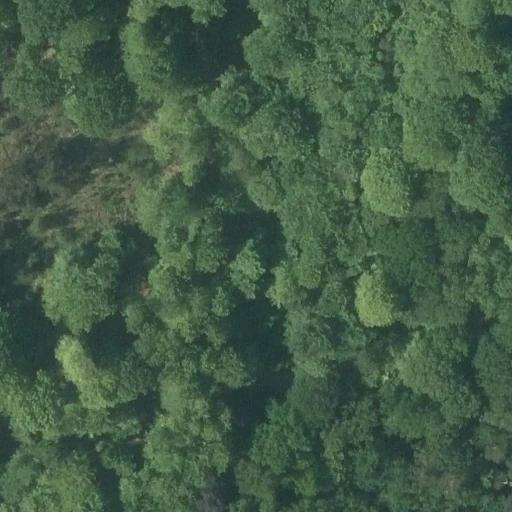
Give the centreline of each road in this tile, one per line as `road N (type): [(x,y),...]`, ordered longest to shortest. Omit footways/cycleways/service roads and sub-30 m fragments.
road 1 (track): [(274,385),(376,306),(428,223),(466,102),(511,4)]
road 2 (track): [(195,0),(274,385)]
road 3 (track): [(0,395),(274,385)]
road 4 (track): [(376,306),(415,309),(451,357),(468,450),(493,511)]
road 5 (track): [(451,357),(449,161)]
road 6 (track): [(190,511),(230,463),(274,385)]
